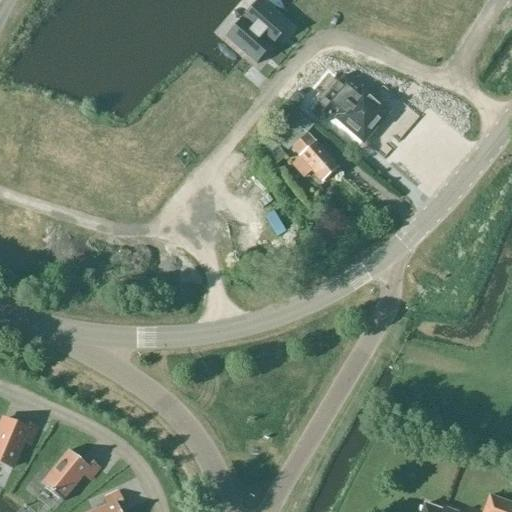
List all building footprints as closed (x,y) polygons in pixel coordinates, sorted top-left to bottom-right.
[(349,32),(357,0),(342,0),(335,29),(349,32)] [(259,3),(243,21),(270,46),(287,27),(259,3)] [(254,64),(270,46),(243,21),(226,40),(254,64)] [(388,114),(345,77),(312,115),(323,125),(331,116),(362,143),(388,114)] [(9,92),(0,107),(0,129),(4,131),(23,100),(9,92)] [(296,93),(288,102),(296,109),(304,99),(296,93)] [(194,124),(222,133),(230,109),(201,100),(194,124)] [(293,149),(322,183),(337,169),(315,144),(314,145),(306,136),(314,127),(297,112),(273,139),(289,153),(293,149)] [(18,185),(36,193),(55,154),(37,146),(18,185)] [(73,187),(78,177),(66,171),(55,195),(71,202),(77,189),(73,187)] [(147,171),(142,188),(186,201),(191,183),(147,171)] [(23,425),(1,417),(0,419),(0,459),(13,464),(23,438),(29,440),(35,424),(25,420),(23,425)] [(86,469),(69,453),(39,485),(61,503),(84,477),(89,482),(98,472),(90,465),(86,469)] [(119,511),(117,506),(121,504),(117,494),(104,500),(107,506),(94,511),(119,511)] [(511,511),(511,505),(488,496),(481,511),(451,511),(442,508),(441,511),(424,504),(421,511),(511,511)]
